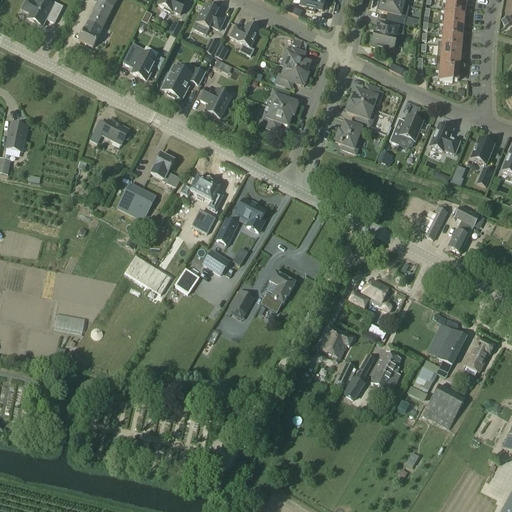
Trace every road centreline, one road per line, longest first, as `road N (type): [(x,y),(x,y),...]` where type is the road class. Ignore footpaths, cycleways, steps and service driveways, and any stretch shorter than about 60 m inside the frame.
road 1 (tertiary): [(282,184),(0,40)]
road 2 (tertiary): [(511,307),(304,195)]
road 3 (residential): [(487,123),(346,58)]
road 4 (residential): [(333,48),(282,184)]
road 5 (residential): [(304,195),(346,58)]
road 6 (residential): [(487,123),(495,0)]
